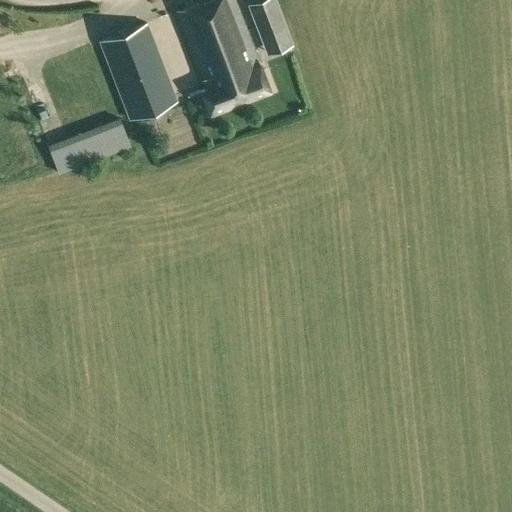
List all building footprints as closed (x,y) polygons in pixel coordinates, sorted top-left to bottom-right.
[(203,0),(178,10),(208,88),(202,91),(210,112),(271,89),(237,0),(203,0)] [(283,17),(260,26),(266,41),(288,32),(283,17)] [(147,23),(100,40),(130,119),(177,101),(147,23)] [(85,156),(133,138),(124,113),(54,137),(67,171),(88,164),(85,156)] [(161,143),(171,158),(189,145),(179,131),(161,143)]
